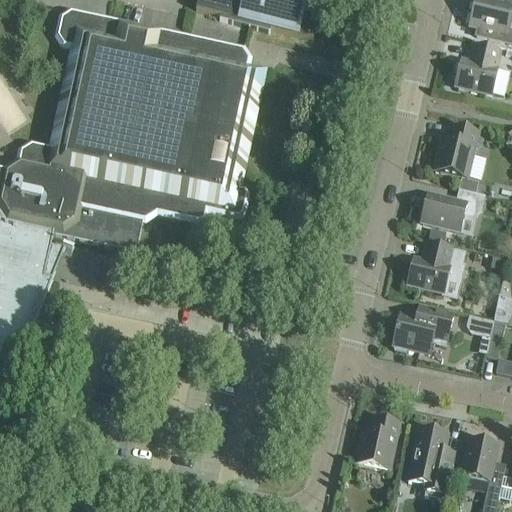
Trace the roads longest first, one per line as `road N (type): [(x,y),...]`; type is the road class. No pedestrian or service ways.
road 1 (residential): [(347,365),(431,0)]
road 2 (residential): [(0,441),(306,511)]
road 3 (residential): [(511,402),(347,365)]
road 4 (residential): [(309,511),(347,365)]
